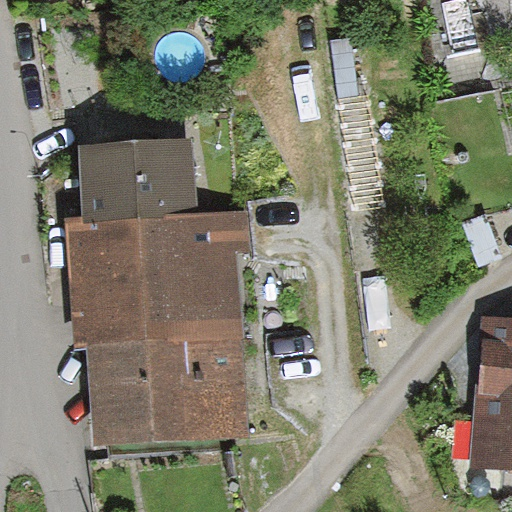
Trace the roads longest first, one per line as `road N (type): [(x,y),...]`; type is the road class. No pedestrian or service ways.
road 1 (residential): [(275,511),(511,265)]
road 2 (residential): [(0,256),(1,411)]
road 3 (residential): [(1,411),(54,451),(67,511)]
